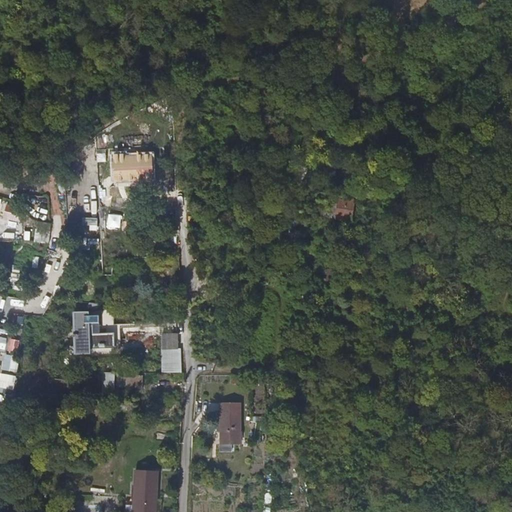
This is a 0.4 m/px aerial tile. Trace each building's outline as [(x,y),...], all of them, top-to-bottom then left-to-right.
[(112,158),(112,178),(123,178),(123,181),(140,181),(140,184),(150,184),(149,160),(125,160),(125,158),(112,158)] [(290,179),(288,189),(295,190),(297,181),(290,179)] [(346,203),(345,221),(350,222),(354,201),(332,197),(332,201),(346,203)] [(335,219),(345,221),(346,203),(332,201),(331,209),(322,208),(320,217),(335,219)] [(282,216),(279,224),(297,229),(299,222),(282,216)] [(334,225),(335,219),(320,217),(319,225),(330,227),(330,224),(334,225)] [(51,226),(36,225),(35,244),(50,244),(51,226)] [(77,273),(93,272),(95,272),(98,259),(96,243),(75,245),(77,273)] [(113,311),(100,312),(100,324),(113,324),(113,311)] [(68,349),(68,361),(87,360),(86,352),(114,350),(113,336),(92,336),(92,325),(98,325),(98,318),(73,319),(74,349),(68,349)] [(162,374),(181,374),(181,334),(161,334),(162,374)] [(2,371),(17,374),(20,359),(5,356),(2,371)] [(115,395),(115,374),(103,374),(102,394),(115,395)] [(1,376),(0,380),(0,387),(9,389),(11,377),(1,376)] [(142,378),(115,377),(115,388),(141,389),(142,378)] [(243,441),(242,418),(228,417),(229,402),(225,402),(225,410),(222,410),(224,442),(243,441)] [(228,417),(242,418),(241,402),(229,402),(228,417)] [(117,406),(116,416),(134,418),(135,407),(117,406)] [(211,472),(221,474),(223,466),(212,464),(211,472)] [(135,470),(132,511),(141,511),(154,511),(158,471),(135,470)]
